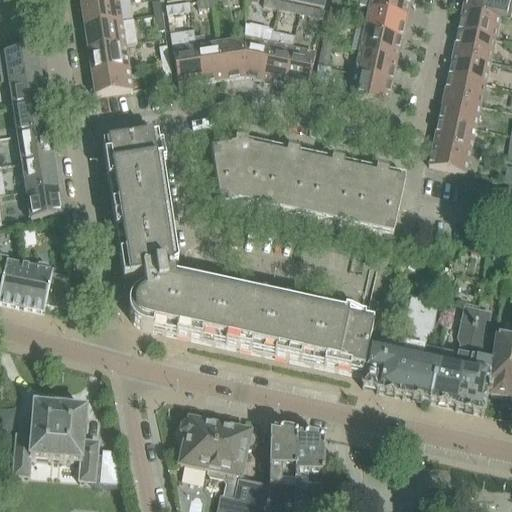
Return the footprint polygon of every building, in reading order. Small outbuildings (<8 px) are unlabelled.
[(79,0),(81,10),(119,4),(132,2),(131,0),(79,0)] [(325,2),(316,0),(301,0),(300,6),(322,11),(325,2)] [(359,0),(358,6),(369,9),(406,17),(410,0),(359,0)] [(511,0),(465,0),(463,12),(499,20),(510,22),(511,10),(511,0)] [(212,3),(213,12),(228,9),(227,1),(212,3)] [(332,1),(327,23),(335,24),(337,14),(342,15),(345,4),(339,3),(332,1)] [(263,11),(277,14),(279,5),(265,2),(263,11)] [(213,12),(212,3),(196,6),(198,14),(213,12)] [(122,26),(119,4),(81,10),(84,32),(122,26)] [(153,6),(155,21),(162,20),(160,5),(153,6)] [(279,5),(277,14),(293,17),(295,9),(279,5)] [(189,6),(166,9),(167,17),(191,14),(190,11),(189,7),(189,6)] [(364,31),(402,39),(406,17),(369,9),(364,31)] [(310,12),(308,20),(323,24),(324,15),(310,12)] [(494,42),(499,20),(463,12),(458,34),(494,42)] [(157,35),(165,34),(162,20),(155,21),(157,35)] [(327,23),(324,37),(332,39),(335,24),(327,23)] [(125,49),(137,47),(134,24),(122,26),(84,32),(88,54),(123,49),(125,49)] [(245,28),(244,43),(243,80),(261,84),(273,34),(269,33),(269,32),(249,28),(248,29),(245,28)] [(359,54),(397,62),(402,39),(364,31),(359,54)] [(194,34),(170,38),(178,87),(178,90),(202,86),(196,50),(194,34)] [(458,34),(453,56),(489,64),(493,49),(494,42),(458,34)] [(272,36),(261,84),(284,89),(292,53),(295,41),(272,36)] [(218,47),(224,83),(243,80),(244,43),(218,47)] [(322,45),(318,68),(325,69),(330,47),(322,45)] [(218,47),(196,50),(202,86),(224,83),(218,47)] [(125,49),(123,49),(88,54),(91,76),(129,71),(125,49)] [(167,49),(159,50),(161,66),(169,65),(167,49)] [(36,50),(16,54),(0,56),(0,78),(1,85),(9,84),(40,80),(36,50)] [(315,58),(292,53),(284,89),(307,94),(315,58)] [(392,84),(397,62),(359,54),(355,76),(392,84)] [(453,56),(448,79),(485,87),(489,64),(453,56)] [(169,65),(161,66),(164,80),(172,79),(169,65)] [(318,68),(313,92),(325,94),(329,75),(330,70),(327,70),(325,69),(318,68)] [(132,94),(129,71),(91,76),(95,100),(97,99),(132,94)] [(387,108),(392,84),(355,76),(349,100),(383,107),(387,108)] [(448,79),(443,101),(480,109),(485,87),(448,79)] [(13,112),(45,107),(40,80),(9,84),(13,112)] [(443,101),(438,123),(475,131),(480,109),(443,101)] [(17,140),(49,135),(45,107),(13,112),(17,140)] [(438,123),(434,146),(471,153),(475,131),(438,123)] [(22,168),(53,163),(49,135),(17,140),(22,168)] [(104,145),(102,145),(123,284),(127,304),(127,305),(129,306),(129,307),(129,309),(128,311),(128,313),(128,314),(129,316),(129,318),(130,320),(130,321),(131,323),(132,324),(133,326),(134,327),(135,328),(137,329),(138,330),(140,331),(141,332),(143,332),(145,333),(153,335),(162,337),(364,381),(369,352),(373,331),(372,331),(373,325),(372,325),(364,323),(359,322),(344,319),(317,313),(308,311),(227,293),(221,292),(210,290),(208,289),(211,276),(208,275),(182,269),(173,271),(172,268),(178,267),(158,137),(152,138),(104,145)] [(262,210),(275,149),(248,143),(235,143),(210,147),(220,209),(239,205),(262,210)] [(466,177),(471,153),(434,146),(428,169),(466,177)] [(319,159),(275,149),(262,210),(306,220),(319,159)] [(362,168),(319,159),(306,220),(349,229),(362,168)] [(26,195),(58,191),(53,163),(22,168),(26,195)] [(406,178),(362,168),(349,229),(393,239),(406,178)] [(511,170),(504,170),(502,185),(511,186),(511,170)] [(495,192),(477,188),(472,187),(469,206),(468,208),(492,213),(495,192)] [(30,223),(62,219),(58,191),(26,195),(30,223)] [(511,221),(511,193),(502,192),(498,220),(511,221)] [(245,232),(233,229),(228,249),(241,251),(245,232)] [(0,307),(44,316),(46,306),(70,311),(66,283),(51,280),(52,276),(8,265),(9,260),(0,258),(0,307)] [(405,346),(388,343),(387,346),(385,346),(385,348),(387,348),(386,351),(385,350),(384,355),(369,352),(364,381),(362,391),(376,394),(376,396),(403,402),(425,303),(411,300),(404,332),(407,336),(405,346)] [(404,401),(430,406),(442,355),(424,351),(426,341),(431,337),(438,306),(425,303),(403,402),(404,402),(404,401)] [(455,413),(457,413),(478,315),(465,312),(458,343),(461,347),(459,358),(442,355),(430,406),(455,411),(455,413)] [(490,318),(478,315),(457,413),(483,419),(483,418),(491,365),(476,362),(479,352),(483,349),(490,318)] [(511,343),(494,341),(491,365),(483,418),(484,419),(487,398),(490,398),(490,399),(511,403),(511,396),(511,343)] [(31,441),(17,440),(13,479),(27,481),(29,462),(79,466),(78,485),(95,487),(94,492),(125,494),(117,456),(116,456),(117,460),(97,459),(98,447),(83,446),(86,414),(34,410),(31,441)] [(186,443),(180,470),(207,475),(207,479),(210,482),(223,485),(226,488),(223,501),(220,500),(217,511),(268,511),(269,490),(245,485),(246,481),(240,480),(246,457),(248,457),(250,457),(251,456),(253,455),(254,454),(255,452),(256,451),(257,449),(257,447),(256,445),(256,443),(255,442),(254,440),(252,439),(251,438),(249,437),(228,433),(211,430),(190,425),(189,427),(188,427),(182,431),(181,437),(185,443),(186,443)] [(270,433),(269,490),(268,511),(277,511),(278,491),(295,491),(298,439),(297,439),(294,434),(285,432),(280,435),(270,433)] [(305,441),(298,439),(295,491),(294,511),(303,511),(304,495),(323,495),(325,460),(324,460),(324,445),(322,445),(319,439),(310,437),(305,441)]
